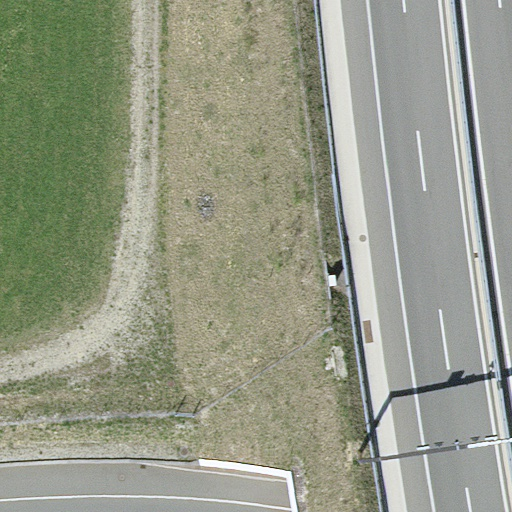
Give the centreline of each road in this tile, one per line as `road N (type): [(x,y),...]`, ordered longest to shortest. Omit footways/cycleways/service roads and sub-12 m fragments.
road 1 (motorway): [(403,0),(470,511)]
road 2 (track): [(147,0),(141,210),(110,320),(68,350),(0,366)]
